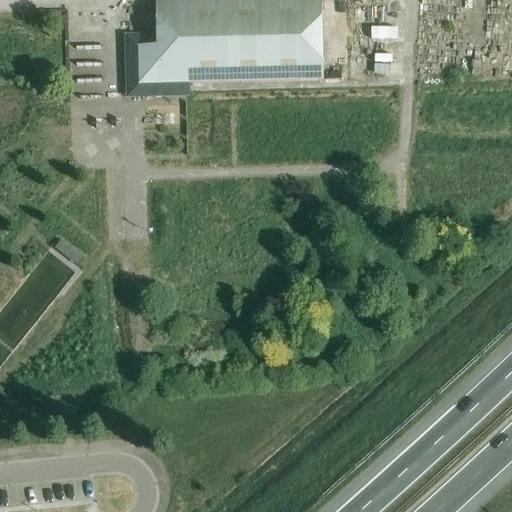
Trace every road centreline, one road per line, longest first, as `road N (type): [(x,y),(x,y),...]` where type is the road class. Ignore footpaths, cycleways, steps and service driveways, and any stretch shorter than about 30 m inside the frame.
road 1 (motorway): [(511,374),(361,511)]
road 2 (unknown): [(105,0),(108,139)]
